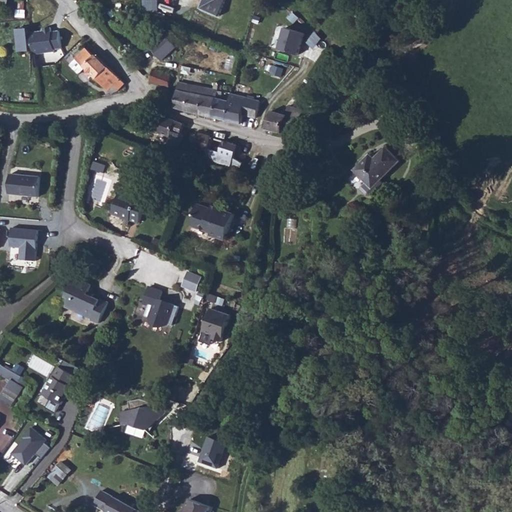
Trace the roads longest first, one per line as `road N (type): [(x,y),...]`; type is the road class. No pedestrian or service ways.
road 1 (track): [(207,391),(257,290),(279,157),(269,142)]
road 2 (residential): [(157,263),(67,226),(77,119)]
road 3 (residential): [(137,92),(208,126),(269,142)]
road 4 (unknown): [(17,511),(64,446),(78,405)]
